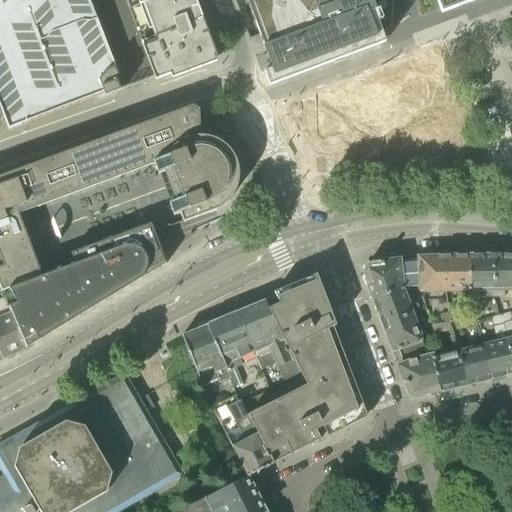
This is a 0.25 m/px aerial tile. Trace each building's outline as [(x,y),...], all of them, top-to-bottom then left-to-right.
[(0,0),(0,108),(8,130),(56,111),(18,10),(13,0),(0,0)] [(13,0),(18,10),(56,111),(103,93),(105,97),(125,89),(90,0),(13,0)] [(90,0),(125,89),(137,84),(155,78),(140,41),(128,8),(129,7),(126,0),(90,0)] [(126,0),(129,7),(128,8),(140,41),(155,78),(156,80),(216,57),(205,26),(194,0),(126,0)] [(246,0),(264,47),(262,47),(271,73),(272,72),(274,76),(336,53),(377,37),(367,11),(375,8),(371,0),(246,0)] [(425,0),(432,18),(445,12),(476,0),(425,0)] [(354,70),(318,82),(322,96),(359,84),(354,70)] [(293,100),(319,166),(344,157),(318,90),(293,100)] [(0,282),(3,291),(42,276),(35,256),(34,257),(21,222),(22,221),(19,214),(155,164),(158,174),(160,174),(171,203),(169,204),(174,216),(180,213),(183,223),(216,211),(224,206),(230,201),(234,194),(237,189),(238,184),(239,180),(239,174),(239,169),(238,165),(236,159),(234,155),(231,151),(227,147),(223,144),(219,141),(214,139),(207,137),(200,136),(199,109),(198,109),(194,107),(194,106),(0,177),(0,282)] [(42,276),(3,291),(5,297),(26,348),(27,348),(142,279),(166,264),(151,224),(71,253),(75,264),(42,276)] [(444,273),(446,292),(468,292),(469,291),(469,255),(444,256),(444,273)] [(469,291),(468,292),(476,322),(490,319),(500,316),(493,291),(493,256),(469,255),(469,291)] [(493,291),(500,316),(510,314),(511,313),(511,255),(493,256),(493,291)] [(417,257),(419,282),(420,286),(420,292),(446,292),(444,273),(444,256),(417,257)] [(419,282),(417,257),(369,264),(363,274),(372,299),(404,288),(420,286),(419,282)] [(302,381),(285,388),(244,409),(272,464),(327,436),(328,437),(367,417),(325,312),(319,314),(317,307),(321,299),(316,287),(312,285),(307,284),(299,286),(276,296),(279,304),(268,308),(302,381)] [(404,288),(372,299),(382,325),(413,314),(426,309),(423,300),(410,305),(404,288)] [(26,349),(26,348),(5,297),(0,299),(0,352),(3,359),(5,358),(9,359),(14,357),(16,353),(26,349)] [(237,313),(253,352),(267,346),(285,388),(302,381),(268,308),(265,301),(237,313)] [(449,312),(451,322),(461,320),(460,311),(449,312)] [(441,323),(451,322),(449,312),(439,314),(441,323)] [(206,326),(229,379),(232,387),(241,383),(234,367),(255,358),(253,352),(237,313),(235,314),(231,315),(225,317),(222,320),(206,326)] [(413,314),(382,325),(392,351),(423,340),(413,314)] [(511,363),(511,321),(510,314),(500,316),(511,363)] [(484,355),(489,380),(511,374),(511,363),(500,316),(490,319),(496,341),(481,345),(484,355)] [(461,320),(451,322),(452,331),(463,329),(461,320)] [(451,322),(441,323),(443,332),(445,332),(452,331),(451,322)] [(441,323),(431,325),(435,335),(443,332),(441,323)] [(229,379),(206,326),(181,337),(194,368),(202,385),(216,379),(218,384),(229,379)] [(423,340),(392,351),(407,392),(410,395),(414,397),(420,396),(440,392),(431,354),(426,339),(423,340)] [(456,350),(465,385),(489,380),(484,355),(481,345),(467,348),(467,347),(461,348),(461,349),(456,350)] [(456,350),(431,354),(440,392),(465,385),(456,350)] [(0,511),(107,511),(175,473),(142,414),(155,407),(147,395),(135,402),(123,381),(0,451),(0,459),(1,460),(12,479),(2,485),(0,481),(0,511)] [(272,464),(244,409),(239,400),(226,407),(238,429),(226,436),(246,477),(272,464)] [(264,511),(246,477),(182,510),(182,511),(264,511)]
